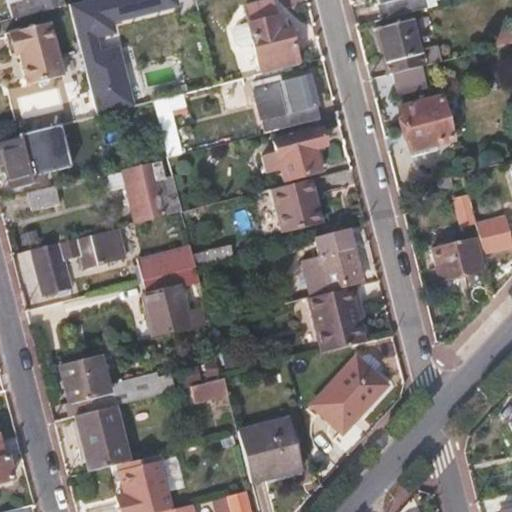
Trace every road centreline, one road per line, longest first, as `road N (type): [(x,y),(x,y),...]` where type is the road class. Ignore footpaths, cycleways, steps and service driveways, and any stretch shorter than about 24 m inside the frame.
road 1 (residential): [(432,413),(327,0)]
road 2 (residential): [(0,301),(52,511)]
road 3 (residential): [(344,511),(432,413)]
